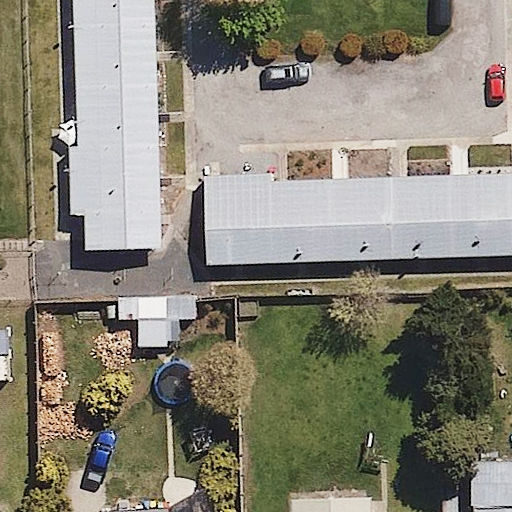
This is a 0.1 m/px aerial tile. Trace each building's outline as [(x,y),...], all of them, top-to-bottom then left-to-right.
[(162,0),(65,0),(75,261),(171,257),(162,0)] [(511,167),(206,179),(209,270),(511,259),(511,167)] [(201,297),(116,297),(116,321),(144,321),(144,348),(178,348),(178,326),(201,326),(201,297)] [(70,324),(35,322),(33,384),(68,385),(70,324)] [(511,511),(511,462),(472,464),(473,511),(511,511)] [(374,511),(375,500),(297,500),(297,511),(374,511)]
